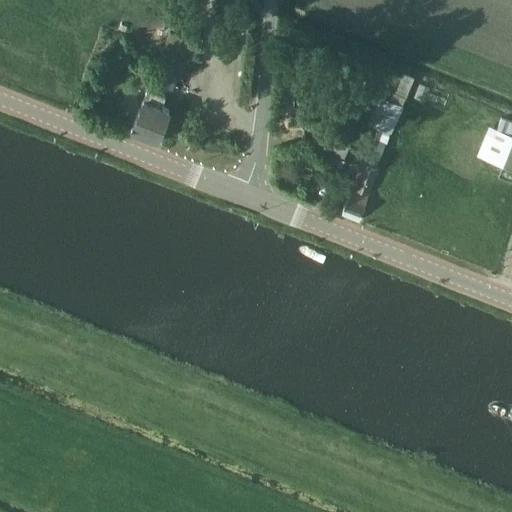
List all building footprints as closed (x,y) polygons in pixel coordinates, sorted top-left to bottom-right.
[(169,31),(161,51),(149,81),(172,90),(178,76),(182,78),(187,64),(183,63),(184,61),(187,62),(196,42),(169,31)] [(148,87),(143,99),(142,99),(129,131),(156,142),(169,110),(160,106),(164,94),(148,87)] [(391,132),(403,105),(378,94),(366,122),(391,132)] [(511,134),(496,128),(484,158),(485,159),(503,166),(511,169),(511,134)] [(360,162),(341,213),(359,220),(377,168),(360,162)]
